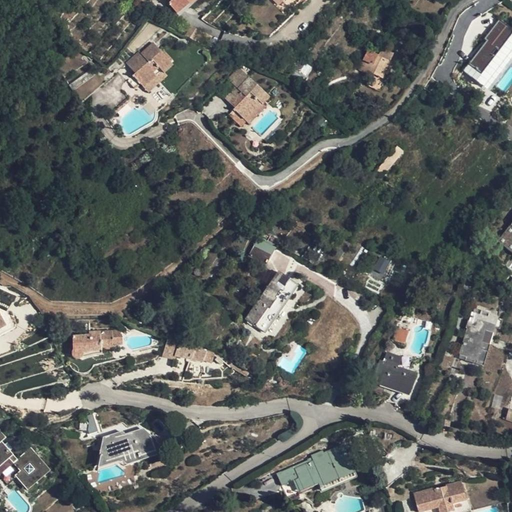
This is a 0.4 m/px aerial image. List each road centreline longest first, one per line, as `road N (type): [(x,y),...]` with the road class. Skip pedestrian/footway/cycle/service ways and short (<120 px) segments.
road 1 (residential): [(467,0),(395,113),(268,181),(252,176),(195,116),(180,116)]
road 2 (residential): [(328,417),(291,405),(239,415),(96,395)]
road 3 (residential): [(328,417),(397,418),(441,445),(511,456)]
road 4 (residential): [(174,511),(328,417)]
